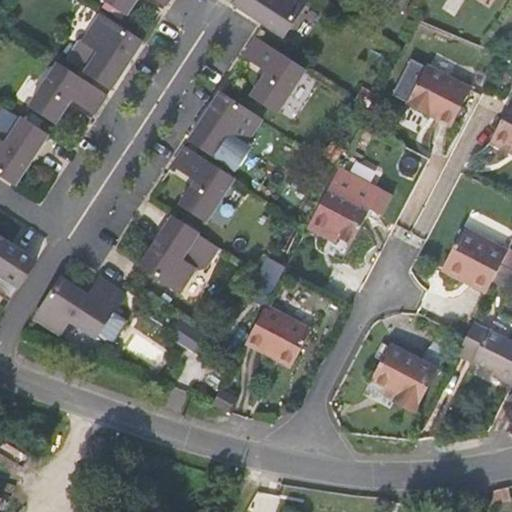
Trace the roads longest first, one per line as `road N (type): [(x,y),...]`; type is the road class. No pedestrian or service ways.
road 1 (residential): [(0,349),(214,15)]
road 2 (residential): [(0,369),(188,442),(276,464)]
road 3 (residential): [(276,464),(354,477),(511,466)]
road 4 (residential): [(276,464),(376,279)]
